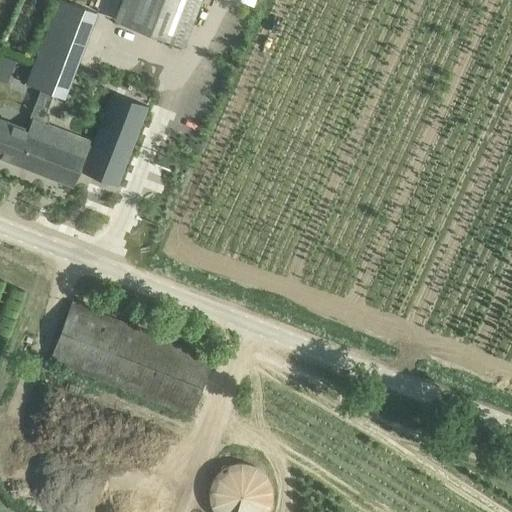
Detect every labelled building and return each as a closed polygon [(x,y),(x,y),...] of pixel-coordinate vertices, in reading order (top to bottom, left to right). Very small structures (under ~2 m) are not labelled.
[(89,140),(47,124),(50,116),(46,115),(53,96),(66,100),(99,14),(62,0),(57,0),(25,85),(41,91),(30,117),(32,118),(28,130),(0,119),(0,157),(73,185),(78,172),(116,187),(148,107),(108,92),(89,140)] [(120,0),(113,19),(184,46),(201,0),(120,0)] [(0,79),(20,86),(26,66),(0,57),(0,79)] [(190,414),(205,376),(212,358),(71,303),(49,359),(190,414)] [(273,503),(274,495),(273,488),(270,480),(265,473),(258,467),(249,464),(240,463),(232,464),(225,467),(219,472),(214,478),(210,486),(209,495),(210,505),(213,511),(269,511),(270,510),(273,503)]
